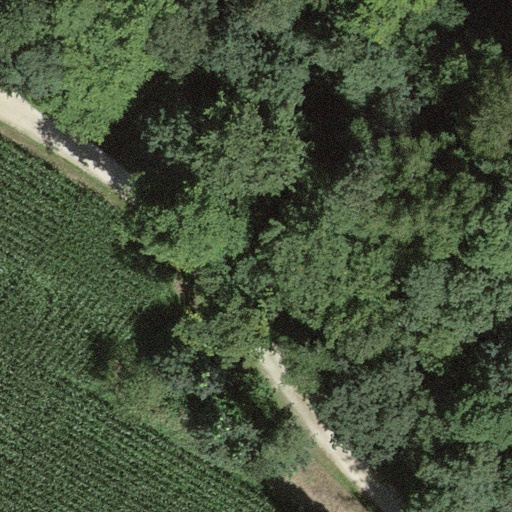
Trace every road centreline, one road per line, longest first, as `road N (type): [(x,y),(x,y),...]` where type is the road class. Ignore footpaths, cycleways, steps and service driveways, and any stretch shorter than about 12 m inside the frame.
road 1 (track): [(422,511),(369,463),(236,287),(144,186)]
road 2 (track): [(144,186),(0,105)]
